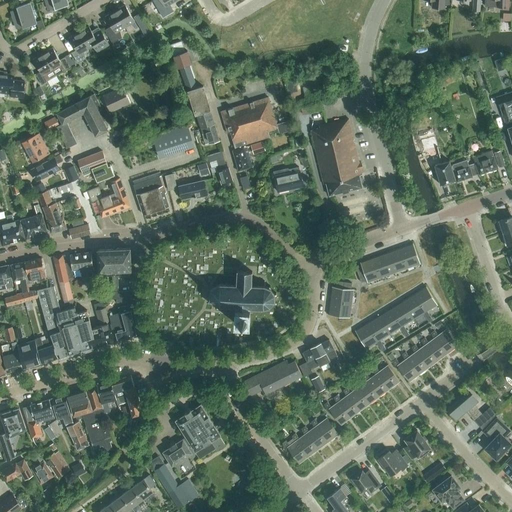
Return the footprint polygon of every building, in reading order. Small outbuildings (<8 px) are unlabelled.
[(45,0),(48,9),(55,7),(55,8),(62,6),(62,5),(68,3),(66,0),(45,0)] [(161,0),(162,2),(157,7),(162,15),(172,9),(169,4),(175,0),(161,0)] [(432,0),(432,7),(445,8),(445,4),(449,5),(449,0),(432,0)] [(36,22),(30,3),(32,2),(31,1),(11,13),(16,28),(23,26),(23,27),(30,25),(30,24),(36,22)] [(135,29),(138,27),(125,5),(115,11),(125,27),(130,24),(135,29)] [(106,32),(108,37),(112,43),(122,37),(119,30),(125,27),(115,11),(106,16),(113,28),(106,32)] [(107,46),(103,40),(101,35),(96,38),(89,26),(79,32),(89,48),(94,45),(99,50),(107,46)] [(71,53),(74,57),(78,63),(86,58),(83,52),(89,48),(79,32),(69,38),(77,50),(71,53)] [(175,55),(176,55),(184,52),(180,42),(171,45),(175,55)] [(65,57),(60,60),(53,48),(43,53),(56,76),(71,67),(65,57)] [(180,67),(189,64),(191,64),(186,51),(184,52),(176,55),(175,55),(173,56),(177,68),(179,68),(180,67)] [(41,84),(56,76),(43,53),(33,59),(40,71),(35,74),(41,84)] [(156,67),(169,60),(165,53),(152,60),(156,67)] [(507,68),(504,58),(503,58),(500,59),(496,60),(500,70),(507,68)] [(482,71),(479,62),(473,64),(476,73),(482,71)] [(189,64),(180,67),(179,68),(187,91),(188,91),(197,88),(189,64)] [(134,78),(140,74),(137,70),(131,74),(131,73),(123,78),(126,84),(135,80),(134,78)] [(458,72),(444,77),(447,84),(461,79),(458,72)] [(24,81),(13,80),(13,74),(2,73),(0,73),(0,92),(11,94),(11,96),(23,97),(24,81)] [(439,87),(446,84),(441,74),(435,76),(439,87)] [(288,89),(298,89),(297,78),(288,79),(288,89)] [(315,84),(303,87),(305,98),(318,95),(315,84)] [(40,85),(35,88),(39,96),(44,93),(40,85)] [(203,86),(197,88),(188,91),(196,115),(197,115),(210,110),(203,86)] [(110,111),(129,103),(122,88),(104,96),(110,111)] [(504,119),(511,115),(511,92),(497,97),(504,119)] [(57,113),(62,124),(63,124),(66,123),(84,113),(95,136),(108,130),(104,121),(107,119),(94,94),(57,113)] [(318,95),(305,98),(300,99),(303,114),(322,110),(318,95)] [(268,97),(221,111),(227,133),(230,132),(234,147),(269,137),(267,131),(277,129),(279,134),(285,132),(284,122),(276,124),(268,97)] [(207,133),(210,143),(220,140),(210,110),(197,115),(203,134),(207,133)] [(49,128),(58,123),(55,118),(46,122),(49,128)] [(348,119),(325,124),(319,126),(319,128),(311,130),(324,184),(326,184),(329,195),(362,187),(359,175),(362,175),(348,119)] [(62,124),(57,127),(59,131),(68,127),(66,123),(63,124),(62,124)] [(187,125),(152,136),(159,157),(194,146),(187,125)] [(68,127),(59,131),(61,135),(70,131),(68,127)] [(440,185),(455,180),(449,160),(442,163),(435,138),(432,128),(418,132),(421,143),(420,143),(427,164),(433,162),(434,165),(440,185)] [(70,131),(61,135),(63,140),(72,135),(70,131)] [(125,143),(136,139),(133,131),(122,135),(125,143)] [(22,142),(28,153),(44,144),(39,133),(35,136),(34,136),(22,142)] [(72,135),(63,140),(65,144),(75,139),(72,135)] [(132,142),(135,150),(147,146),(145,137),(132,142)] [(75,139),(65,144),(67,148),(77,144),(75,139)] [(253,153),(264,150),(262,141),(250,145),(253,153)] [(44,144),(28,153),(33,162),(49,153),(44,144)] [(232,150),(238,170),(252,166),(247,146),(232,150)] [(93,171),(97,183),(115,176),(110,164),(101,168),(100,165),(107,162),(102,150),(77,160),(83,175),(93,171)] [(473,157),(475,163),(479,174),(497,168),(491,150),(481,153),(482,154),(473,157)] [(498,151),(494,152),(499,167),(504,166),(506,165),(501,150),(498,151)] [(30,169),(36,181),(54,172),(51,166),(63,160),(60,154),(48,160),(30,169)] [(472,176),(468,165),(467,160),(451,165),(457,181),(472,176)] [(206,162),(199,164),(202,175),(209,173),(206,162)] [(216,166),(216,167),(211,169),(215,183),(221,181),(222,184),(232,181),(228,168),(227,168),(226,163),(216,166)] [(472,176),(479,174),(475,163),(468,165),(472,176)] [(64,169),(71,182),(78,178),(73,165),(64,169)] [(278,191),(303,186),(299,166),(288,169),(288,168),(273,171),(278,191)] [(133,185),(143,214),(169,206),(165,193),(166,193),(161,176),(159,172),(133,181),(134,185),(133,185)] [(164,176),(168,190),(176,188),(173,174),(164,176)] [(244,189),(251,187),(247,175),(240,177),(244,189)] [(119,178),(111,181),(116,193),(102,197),(104,202),(114,199),(118,210),(130,206),(119,178)] [(200,197),(207,195),(204,179),(178,185),(181,199),(200,195),(200,197)] [(46,188),(43,181),(34,186),(37,193),(46,188)] [(103,181),(98,184),(100,190),(106,188),(103,181)] [(71,182),(57,187),(60,194),(73,189),(71,182)] [(20,193),(17,184),(11,185),(14,195),(20,193)] [(102,217),(118,210),(114,199),(104,202),(102,197),(102,198),(98,186),(87,190),(91,202),(96,200),(102,217)] [(42,207),(43,207),(53,203),(47,190),(38,194),(42,207)] [(78,198),(73,200),(76,209),(82,207),(79,198),(78,198)] [(47,221),(51,232),(51,233),(67,228),(63,216),(60,217),(56,202),(53,203),(43,207),(45,213),(47,221)] [(38,205),(35,206),(38,215),(21,219),(27,238),(47,233),(42,214),(38,205)] [(21,219),(14,221),(12,214),(6,216),(7,217),(14,242),(27,238),(21,219)] [(503,233),(511,229),(511,216),(497,221),(500,230),(502,229),(503,233)] [(14,242),(7,217),(0,218),(0,235),(2,245),(14,242)] [(88,224),(83,225),(73,228),(69,229),(72,238),(90,233),(88,224)] [(511,229),(503,233),(504,236),(502,237),(505,245),(511,242),(511,229)] [(399,248),(407,268),(419,263),(420,264),(413,243),(412,243),(399,248)] [(130,248),(111,249),(98,250),(99,271),(112,271),(118,271),(131,270),(130,248)] [(407,268),(399,248),(386,253),(394,273),(407,268)] [(66,263),(65,264),(67,272),(69,278),(73,277),(72,271),(93,268),(91,252),(70,255),(71,263),(66,263)] [(394,273),(386,253),(373,257),(380,277),(394,273)] [(63,254),(53,256),(59,282),(69,279),(69,278),(67,272),(65,264),(63,254)] [(366,280),(367,283),(368,282),(367,282),(380,277),(373,257),(360,262),(361,266),(362,269),(364,273),(365,277),(366,280)] [(46,279),(42,258),(24,262),(27,275),(25,275),(26,284),(33,282),(32,278),(38,277),(39,281),(46,279)] [(22,293),(28,291),(26,284),(25,275),(27,275),(24,262),(11,264),(14,280),(20,279),(22,293)] [(8,265),(0,266),(0,289),(13,286),(8,265)] [(209,295),(209,300),(210,301),(218,306),(219,307),(235,307),(234,314),(234,315),(234,316),(234,323),(249,324),(250,309),(259,309),(268,308),(274,302),(275,303),(276,301),(274,301),(275,295),(277,295),(276,293),(274,293),(271,289),(272,287),(271,286),(270,288),(265,286),(264,286),(264,280),(251,280),(251,271),(244,271),(237,270),(236,285),(220,284),(210,290),(209,295)] [(69,279),(59,282),(64,300),(73,298),(69,279)] [(69,354),(85,349),(91,347),(82,311),(77,313),(75,306),(60,310),(54,285),(50,286),(60,324),(69,354)] [(39,297),(47,327),(49,334),(50,334),(51,337),(52,337),(59,357),(69,354),(60,324),(50,286),(37,289),(39,297)] [(336,287),(331,286),(331,287),(332,287),(330,300),(351,303),(353,289),(351,289),(343,288),(339,287),(336,287)] [(425,312),(423,313),(426,318),(430,315),(427,311),(437,305),(426,286),(425,286),(426,287),(414,294),(425,312)] [(37,289),(28,291),(23,293),(25,301),(31,300),(39,297),(37,289)] [(107,303),(132,301),(132,291),(119,291),(114,291),(109,292),(107,292),(107,303)] [(22,293),(4,298),(7,306),(25,301),(22,293)] [(425,312),(414,294),(402,301),(413,319),(423,313),(425,312)] [(31,300),(25,301),(27,310),(33,309),(31,300)] [(349,317),(351,303),(330,300),(328,314),(328,315),(350,317),(349,317)] [(93,304),(95,310),(106,307),(104,301),(93,304)] [(401,326),(400,327),(402,332),(406,330),(403,325),(413,319),(402,301),(390,308),(401,326)] [(133,304),(117,308),(118,312),(109,315),(116,340),(139,335),(133,309),(133,304)] [(116,340),(106,307),(95,310),(100,325),(92,328),(87,311),(87,310),(82,311),(91,347),(116,340)] [(400,327),(401,326),(390,308),(379,316),(390,334),(400,327)] [(390,334),(379,316),(367,323),(378,341),(376,342),(379,346),(383,344),(380,340),(390,334)] [(376,342),(378,341),(367,323),(355,330),(354,330),(366,349),(366,348),(376,342)] [(15,338),(22,336),(20,326),(13,328),(15,338)] [(4,329),(7,341),(15,339),(12,327),(4,329)] [(431,332),(432,335),(434,338),(436,337),(448,352),(458,345),(446,329),(438,335),(434,330),(431,332)] [(41,340),(40,337),(35,338),(41,363),(59,357),(52,337),(51,337),(46,339),(41,340)] [(421,340),(424,346),(427,344),(438,359),(448,352),(436,337),(434,338),(428,342),(425,337),(421,340)] [(321,342),(313,346),(311,347),(311,348),(303,352),(311,369),(319,365),(337,356),(329,339),(321,343),(321,342)] [(37,348),(35,340),(17,345),(19,352),(20,352),(24,368),(39,363),(36,351),(37,348)] [(17,342),(11,343),(12,346),(14,354),(2,357),(7,373),(24,368),(20,352),(19,352),(17,345),(17,342)] [(411,347),(414,353),(417,351),(429,366),(438,359),(427,344),(424,346),(419,349),(415,344),(411,347)] [(402,354),(405,360),(407,358),(419,374),(429,366),(417,351),(414,353),(409,357),(405,351),(402,354)] [(409,381),(419,374),(407,358),(405,360),(400,364),(396,358),(392,361),(395,367),(398,366),(409,381)] [(242,382),(249,396),(263,389),(265,394),(302,376),(294,361),(288,364),(287,360),(242,382)] [(372,368),(375,374),(378,372),(389,388),(399,381),(387,365),(379,371),(375,366),(372,368)] [(362,376),(365,382),(368,380),(380,395),(389,388),(378,372),(375,374),(370,378),(366,373),(362,376)] [(131,375),(111,382),(116,399),(117,404),(128,401),(132,416),(133,416),(139,414),(139,407),(139,406),(139,403),(140,403),(137,395),(131,375)] [(325,388),(318,375),(311,379),(318,392),(325,388)] [(353,383),(356,389),(358,387),(370,402),(380,395),(368,380),(365,382),(360,385),(356,380),(353,383)] [(110,411),(107,401),(116,399),(111,382),(111,381),(97,385),(102,403),(103,407),(105,412),(110,411)] [(103,439),(102,439),(103,444),(103,445),(105,451),(112,448),(110,440),(112,439),(104,416),(106,415),(105,412),(103,407),(102,403),(97,385),(96,385),(86,388),(92,410),(103,439)] [(343,390),(346,396),(349,394),(360,410),(370,402),(358,387),(356,389),(351,393),(347,387),(343,390)] [(93,447),(103,445),(103,444),(102,439),(103,439),(92,410),(86,388),(67,394),(74,416),(77,415),(81,413),(83,418),(92,443),(93,447)] [(468,392),(450,408),(457,417),(458,416),(457,416),(475,401),(468,393),(469,392),(468,392)] [(73,423),(70,414),(65,394),(51,398),(57,418),(63,416),(66,426),(73,423)] [(333,397),(336,403),(339,401),(351,417),(360,410),(349,394),(346,396),(341,400),(337,394),(333,397)] [(30,404),(30,405),(34,418),(35,418),(39,423),(42,422),(41,421),(44,420),(44,419),(55,416),(49,399),(30,404)] [(341,424),(351,417),(339,401),(336,403),(331,407),(327,402),(324,404),(327,411),(330,409),(341,424)] [(186,437),(162,452),(171,466),(210,441),(214,447),(223,442),(219,435),(220,435),(201,404),(191,411),(190,409),(183,413),(184,415),(176,420),(186,437)] [(50,439),(44,430),(41,426),(39,423),(35,418),(34,418),(30,405),(23,407),(33,441),(37,446),(40,444),(41,446),(50,439)] [(490,407),(475,420),(483,429),(497,414),(490,407)] [(26,428),(19,408),(0,413),(7,432),(0,433),(0,440),(1,445),(3,450),(6,460),(14,456),(8,436),(24,429),(26,428)] [(133,416),(131,425),(136,426),(137,420),(139,414),(133,416)] [(311,421),(314,427),(316,425),(328,441),(338,434),(326,418),(318,424),(315,419),(311,421)] [(496,419),(484,432),(493,440),(485,448),(496,458),(511,443),(503,436),(509,430),(496,419)] [(73,423),(66,426),(77,449),(89,444),(79,421),(73,423)] [(301,428),(304,434),(307,432),(319,448),(328,441),(316,425),(314,427),(309,431),(305,426),(301,428)] [(56,436),(49,427),(44,430),(50,439),(56,436)] [(417,430),(405,439),(409,444),(404,448),(411,458),(416,454),(418,456),(430,447),(417,430)] [(292,436),(295,442),(297,440),(309,455),(319,448),(307,432),(304,434),(299,438),(295,433),(292,436)] [(286,440),(282,443),(285,449),(288,448),(299,462),(309,455),(297,440),(295,442),(292,436),(286,441),(286,440)] [(53,443),(49,445),(49,446),(46,448),(48,451),(52,449),(53,450),(57,448),(53,443)] [(384,454),(379,458),(391,474),(400,467),(402,469),(407,465),(406,464),(401,458),(397,452),(394,455),(391,454),(387,449),(382,452),(384,454)] [(58,477),(69,469),(58,452),(55,454),(54,453),(45,458),(58,477)] [(406,455),(401,458),(406,464),(410,461),(406,455)] [(16,462),(1,471),(7,481),(21,473),(25,480),(33,475),(24,458),(16,463),(16,462)] [(41,483),(53,476),(44,461),(32,469),(41,483)] [(80,462),(71,467),(77,477),(86,471),(80,462)] [(427,482),(445,468),(441,462),(423,476),(427,482)] [(188,478),(178,485),(164,463),(154,470),(168,492),(178,508),(199,494),(188,478)] [(355,472),(349,477),(355,486),(357,485),(362,491),(367,487),(371,492),(380,485),(372,473),(367,477),(362,470),(357,474),(355,472)] [(159,499),(151,488),(156,483),(149,474),(143,479),(144,479),(140,482),(139,481),(138,482),(139,482),(132,487),(142,499),(148,495),(154,502),(159,499)] [(441,483),(433,489),(441,500),(445,497),(448,502),(449,502),(453,507),(463,500),(459,494),(460,494),(456,489),(459,486),(451,475),(446,479),(445,477),(440,481),(441,483)] [(387,485),(381,489),(388,498),(393,494),(387,485)] [(340,486),(327,497),(334,507),(332,509),(334,511),(349,511),(350,511),(345,505),(351,500),(340,486)] [(142,499),(132,487),(133,487),(129,491),(128,489),(127,490),(128,490),(121,495),(131,507),(137,503),(143,510),(148,507),(142,499)] [(48,501),(53,497),(47,488),(42,491),(48,501)] [(17,499),(16,499),(13,494),(4,501),(12,511),(15,511),(22,507),(25,510),(29,506),(22,496),(17,499)] [(131,507),(121,495),(122,496),(118,499),(117,498),(116,498),(117,498),(110,503),(117,511),(124,511),(126,511),(134,511),(131,507)] [(410,499),(405,503),(409,508),(414,504),(410,499)] [(37,500),(32,505),(36,510),(41,505),(37,500)] [(0,511),(12,511),(4,501),(0,503),(0,511)] [(117,511),(110,503),(111,504),(107,507),(106,506),(105,506),(106,506),(99,511),(117,511)] [(454,511),(484,511),(479,504),(471,509),(466,503),(454,511)]
